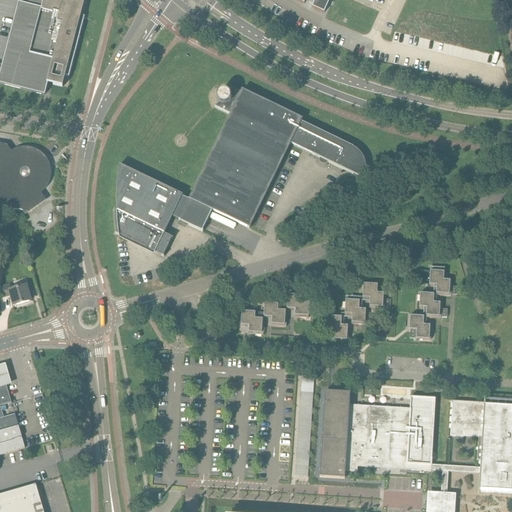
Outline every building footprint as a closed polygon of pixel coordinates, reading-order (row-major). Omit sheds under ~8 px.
[(44,0),(43,8),(18,2),(0,73),(0,84),(45,96),(53,64),(58,65),(55,75),(69,78),(85,17),(78,16),(81,0),(44,0)] [(214,108),(230,115),(190,198),(189,200),(212,212),(249,230),(291,145),(364,180),(364,179),(363,179),(365,174),(365,170),(365,166),(364,161),(362,157),(360,154),(357,151),(353,148),(231,89),(231,90),(228,94),(226,92),(223,92),(221,92),(219,93),(217,95),(216,97),(216,100),(217,102),(218,103),(215,107),(214,108)] [(0,207),(24,212),(26,214),(45,201),(40,194),(43,191),(45,188),(48,184),(49,180),(50,176),(50,171),(49,167),(47,163),(45,159),(42,156),(39,153),(35,151),(31,150),(27,149),(23,149),(18,150),(15,151),(11,154),(6,146),(0,145),(0,207)] [(203,232),(202,232),(212,212),(189,200),(183,198),(179,196),(180,195),(119,166),(117,183),(116,197),(117,212),(114,210),(114,211),(114,212),(115,225),(116,234),(115,233),(115,234),(164,258),(164,257),(163,257),(172,239),(173,240),(173,239),(164,235),(172,218),(202,233),(203,232)] [(451,297),(452,282),(444,281),(445,269),(431,268),(429,286),(434,286),(433,295),(433,296),(436,296),(442,296),(451,297)] [(10,296),(13,306),(30,301),(29,295),(32,295),(29,285),(27,285),(11,289),(10,285),(1,288),(4,298),(10,296)] [(370,302),(369,309),(384,310),(385,294),(377,294),(377,286),(363,285),(363,298),(362,302),(370,302)] [(442,304),(436,303),(436,296),(433,296),(433,295),(420,294),(419,308),(424,309),(423,318),(426,318),(433,319),(441,319),(442,304)] [(287,296),(286,312),(287,312),(287,310),(295,310),(294,318),(308,319),(309,303),(301,303),(301,296),(287,296)] [(351,325),(366,326),(367,311),(362,310),(362,302),(363,298),(346,297),(345,314),(344,318),(352,318),(351,325)] [(286,328),(287,312),(286,312),(278,311),(278,305),(264,304),(263,320),(264,320),(264,318),(271,318),(271,327),(286,328)] [(248,335),(263,336),(264,320),(263,320),(255,319),(255,313),(241,312),(241,326),(248,327),(248,335)] [(348,341),(349,327),(344,326),(344,318),(345,314),(341,314),(341,318),(327,317),(327,331),(334,332),(333,340),(348,341)] [(431,341),(432,326),(426,326),(426,318),(423,318),(410,317),(409,331),(416,331),(416,340),(431,341)] [(6,361),(0,362),(0,386),(5,385),(12,383),(6,361)] [(301,384),(296,476),(309,477),(314,385),(301,384)] [(0,437),(19,431),(15,416),(0,420),(0,406),(10,403),(5,385),(0,386),(0,437)] [(511,511),(511,405),(449,402),(449,403),(452,403),(450,437),(463,438),(478,438),(477,461),(480,461),(480,469),(432,466),(432,465),(431,465),(436,399),(410,398),(410,410),(349,406),(350,394),(324,392),(319,478),(344,480),(345,472),(356,473),(356,472),(357,467),(399,470),(406,470),(430,472),(431,471),(442,472),(442,474),(441,493),(440,505),(439,504),(439,503),(438,503),(438,502),(437,501),(436,501),(435,501),(434,501),(433,501),(433,502),(432,502),(432,503),(431,503),(431,504),(430,504),(429,511),(511,511)] [(24,448),(19,431),(0,437),(0,456),(24,449),(24,448)] [(43,511),(36,486),(0,496),(0,511),(43,511)]
